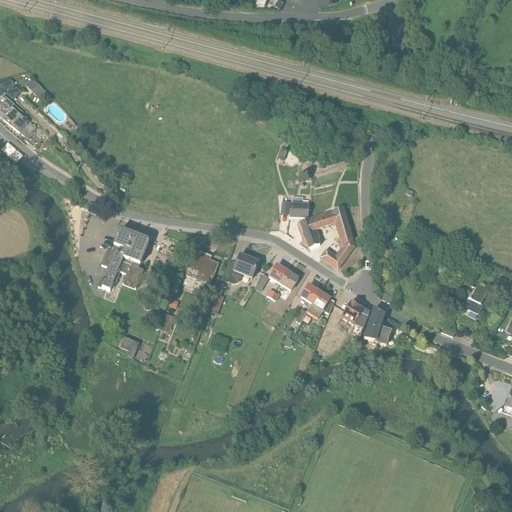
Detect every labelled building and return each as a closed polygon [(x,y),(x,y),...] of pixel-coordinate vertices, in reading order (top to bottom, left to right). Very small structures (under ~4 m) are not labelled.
[(278,2),(275,8),(280,11),(283,4),(278,2)] [(7,102),(22,99),(20,87),(13,89),(11,82),(3,83),(7,102)] [(42,91),(34,82),(27,88),(35,97),(42,91)] [(0,118),(3,121),(10,113),(7,112),(12,107),(0,95),(0,118)] [(10,113),(3,121),(11,128),(20,135),(27,141),(26,142),(35,150),(45,138),(12,107),(7,112),(10,113)] [(283,162),(287,153),(280,151),(277,160),(283,162)] [(289,206),(289,219),(307,219),(308,207),(302,207),(302,199),(291,199),(291,206),(289,206)] [(300,224),(310,251),(320,247),(317,240),(319,239),(316,232),(334,226),(335,227),(347,223),(343,209),(300,224)] [(321,259),(337,271),(354,248),(352,242),(347,223),(335,227),(341,250),(340,250),(335,257),(326,251),(321,259)] [(98,288),(111,294),(114,286),(115,286),(120,275),(125,276),(122,285),(136,291),(143,274),(138,272),(148,245),(148,244),(148,243),(148,242),(147,242),(147,241),(146,241),(132,236),(133,233),(128,231),(127,233),(120,231),(111,254),(108,253),(102,270),(107,272),(104,281),(101,280),(98,288)] [(400,250),(391,248),(390,255),(389,255),(387,268),(396,270),(397,264),(399,264),(400,257),(399,257),(400,250)] [(212,257),(195,250),(185,276),(211,285),(219,265),(210,261),(212,257)] [(227,267),(221,282),(230,285),(232,286),(234,286),(237,285),(239,284),(240,282),(242,277),(251,281),(258,263),(239,256),(234,270),(227,267)] [(443,273),(447,265),(441,263),(437,270),(443,273)] [(287,273),(276,267),(269,279),(280,285),(287,273)] [(287,273),(280,285),(291,292),(298,280),(287,273)] [(464,310),(478,316),(482,305),(480,305),(487,290),(478,286),(478,285),(472,282),(469,287),(475,290),(470,300),(469,299),(464,310)] [(310,305),(318,292),(308,286),(301,299),(310,305)] [(266,297),(270,300),(274,294),(269,291),(266,297)] [(334,303),(330,301),(330,300),(318,292),(310,305),(311,306),(306,314),(317,321),(322,312),(328,316),(334,303)] [(393,296),(385,293),(382,301),(390,305),(393,296)] [(274,294),(270,300),(275,303),(279,297),(274,294)] [(175,311),(178,303),(170,300),(168,308),(175,311)] [(351,336),(360,339),(369,315),(363,312),(363,311),(357,308),(356,306),(354,305),(353,305),(350,304),(337,326),(339,327),(343,320),(353,327),(351,336)] [(380,329),(384,316),(374,310),(363,341),(373,343),(372,346),(377,347),(377,345),(385,348),(390,332),(380,329)] [(168,335),(174,319),(166,315),(159,332),(168,335)] [(442,328),(440,333),(453,338),(455,333),(442,328)] [(291,347),(294,342),(288,338),(285,343),(291,347)] [(127,357),(133,360),(139,345),(124,339),(120,350),(129,353),(127,357)] [(93,423),(90,428),(96,432),(99,427),(93,423)]
